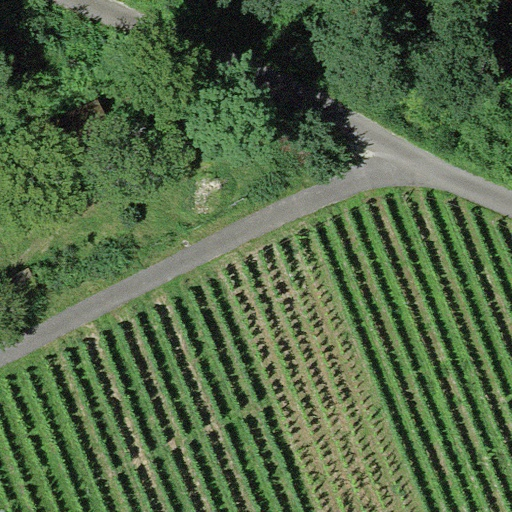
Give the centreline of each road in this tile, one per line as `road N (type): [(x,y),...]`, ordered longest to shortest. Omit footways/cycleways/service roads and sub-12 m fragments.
road 1 (track): [(93,0),(325,108),(405,160),(511,203)]
road 2 (track): [(405,160),(0,351)]
